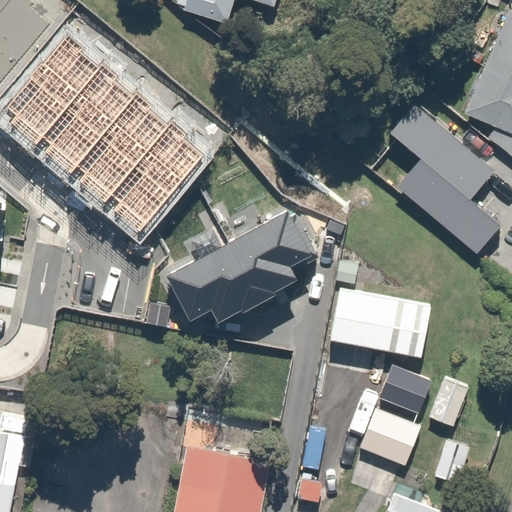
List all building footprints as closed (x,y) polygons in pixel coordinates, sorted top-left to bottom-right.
[(0,0),(0,142),(11,125),(64,142),(60,154),(91,164),(95,151),(133,163),(152,101),(104,86),(111,63),(58,47),(52,14),(11,22),(6,0),(0,0)] [(177,0),(174,23),(229,32),(234,5),(279,13),(281,0),(177,0)] [(511,33),(488,24),(449,126),(511,150),(511,33)] [(401,119),(381,142),(461,208),(480,185),(401,119)] [(410,170),(384,200),(459,262),(484,232),(410,170)] [(423,421),(375,403),(358,447),(407,465),(423,421)] [(3,511),(18,408),(0,405),(0,511),(3,511)] [(332,438),(310,434),(306,457),(328,461),(332,438)] [(467,444),(448,439),(438,475),(457,480),(467,444)] [(175,454),(163,511),(248,511),(257,470),(175,454)] [(327,463),(303,459),(299,482),(323,486),(327,463)] [(430,511),(391,497),(385,511),(430,511)]
